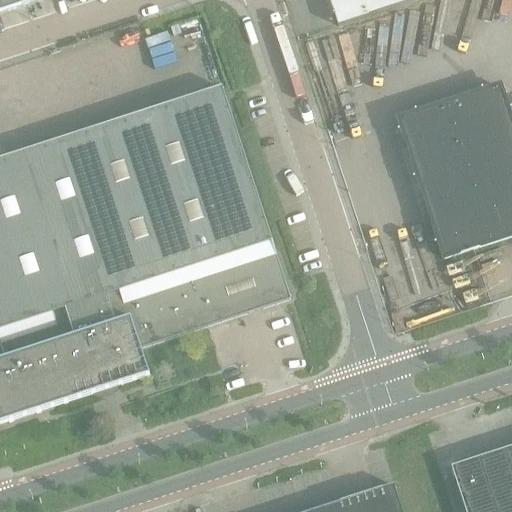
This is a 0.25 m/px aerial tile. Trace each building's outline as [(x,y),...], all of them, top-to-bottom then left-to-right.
[(0,0),(0,15),(48,0),(0,0)] [(329,0),(339,29),(427,0),(329,0)] [(511,125),(500,90),(399,123),(444,262),(511,239),(511,125)] [(223,91),(0,163),(0,344),(5,362),(0,363),(0,427),(150,379),(141,351),(291,302),(223,91)] [(511,511),(511,452),(496,457),(488,461),(481,466),(475,472),(470,480),(465,496),(465,505),(466,511),(511,511)] [(402,511),(394,488),(339,506),(341,510),(333,511),(402,511)]
